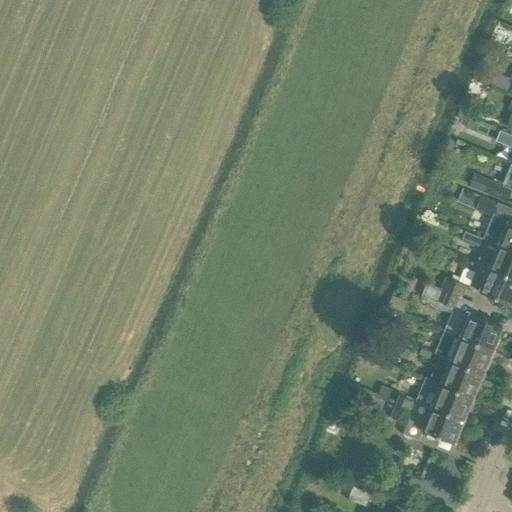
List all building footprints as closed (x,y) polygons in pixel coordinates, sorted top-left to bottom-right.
[(511,137),(499,132),(494,142),(511,149),(511,148),(511,137)] [(505,178),(503,185),(474,173),(468,185),(507,201),(511,189),(511,163),(511,164),(505,178)] [(474,213),(494,221),(500,204),(480,197),(474,213)] [(494,228),(488,241),(487,242),(511,252),(511,222),(498,217),(494,228)] [(479,264),(478,265),(511,279),(511,252),(487,242),(488,241),(477,236),(477,237),(466,232),(461,241),(473,246),(474,244),(483,248),(477,263),(479,264)] [(511,279),(478,265),(469,287),(511,305),(511,304),(511,279)] [(466,286),(446,278),(442,289),(462,298),(466,286)] [(473,308),(460,302),(462,298),(442,289),(441,290),(428,285),(422,298),(426,302),(432,306),(439,309),(446,311),(454,312),(445,332),(492,351),(502,328),(470,315),(473,308)] [(436,355),(440,356),(440,357),(483,375),(492,351),(445,332),(436,355)] [(483,375),(440,357),(430,380),(473,398),(483,375)] [(473,398),(430,380),(425,378),(415,401),(431,407),(463,421),(473,398)] [(402,407),(413,412),(404,435),(450,454),(463,421),(431,407),(415,401),(382,387),(378,398),(370,395),(365,408),(383,415),(396,420),(402,407)] [(370,508),(373,495),(353,487),(347,499),(370,508)]
